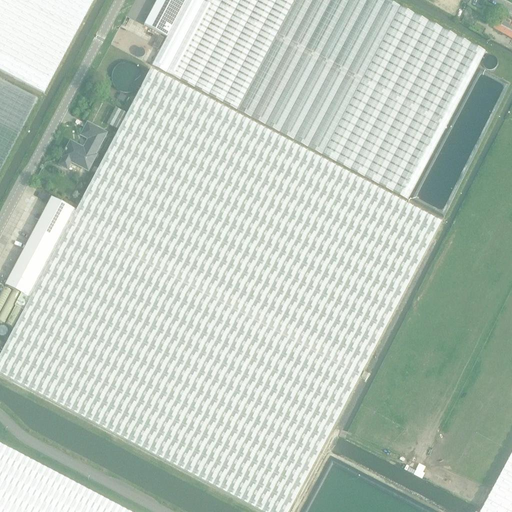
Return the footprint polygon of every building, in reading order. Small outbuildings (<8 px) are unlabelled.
[(92,0),(0,0),(0,71),(43,94),(87,11),(92,0)] [(156,0),(143,26),(166,38),(186,0),(156,0)] [(186,0),(166,38),(151,66),(231,108),(322,155),(407,200),(484,51),(399,7),(385,0),(186,0)] [(511,38),(511,21),(503,17),(498,27),(494,25),(493,28),(511,38)] [(158,36),(152,48),(157,50),(163,38),(158,36)] [(12,333),(0,356),(0,376),(67,411),(160,461),(241,503),(257,511),(289,511),(410,280),(441,222),(400,200),(327,163),(219,106),(150,69),(126,115),(118,131),(98,169),(97,171),(95,174),(76,211),(30,299),(21,295),(15,307),(23,311),(14,329),(12,333)] [(0,170),(37,100),(14,89),(0,81),(0,170)] [(120,94),(117,99),(123,102),(126,97),(120,94)] [(115,109),(107,125),(118,131),(126,115),(115,109)] [(82,149),(69,142),(61,157),(62,158),(58,165),(66,169),(70,162),(87,171),(95,156),(95,155),(106,134),(86,123),(80,136),(87,140),(82,149)] [(51,198),(40,192),(37,198),(48,203),(51,198)] [(21,295),(30,299),(76,211),(51,198),(48,203),(33,233),(10,277),(5,286),(21,295)] [(0,511),(129,511),(0,444),(0,511)] [(480,511),(511,511),(511,452),(482,509),(480,511)]
